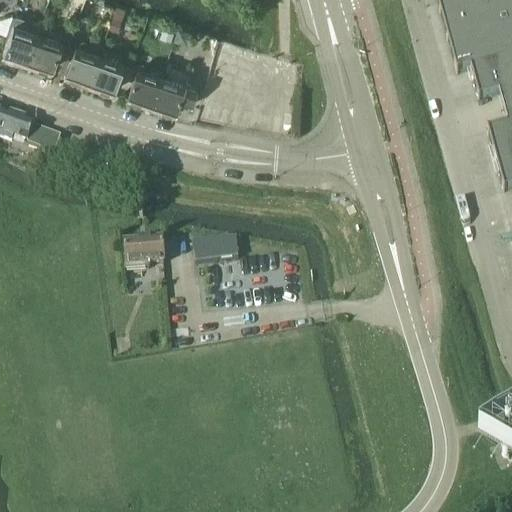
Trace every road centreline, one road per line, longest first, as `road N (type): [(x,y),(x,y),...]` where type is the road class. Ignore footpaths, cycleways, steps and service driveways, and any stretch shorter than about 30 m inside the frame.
road 1 (unclassified): [(416,511),(442,473),(447,440),(365,154)]
road 2 (residential): [(365,154),(274,160),(214,150),(0,87)]
road 3 (unclassified): [(511,356),(411,0)]
road 4 (unclassified): [(365,154),(322,0)]
